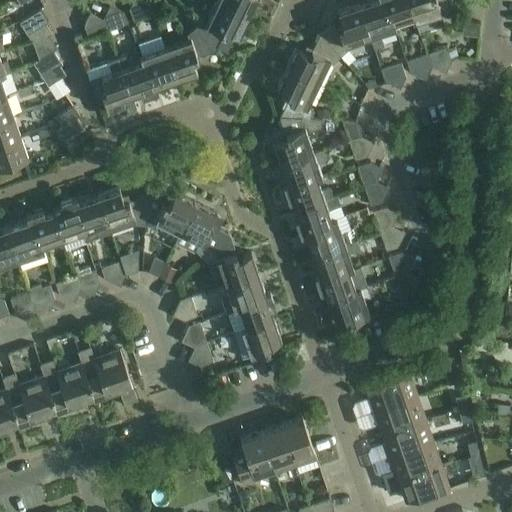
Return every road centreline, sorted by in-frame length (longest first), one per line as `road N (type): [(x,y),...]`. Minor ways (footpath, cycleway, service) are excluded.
road 1 (residential): [(490,52),(469,300),(461,317),(446,331),(323,378)]
road 2 (residential): [(204,120),(239,216),(276,234),(323,378)]
road 3 (residential): [(187,424),(150,312),(123,297),(5,336),(0,331)]
road 4 (residential): [(315,0),(272,33),(225,112),(204,120)]
road 5 (residential): [(106,134),(90,117),(54,0)]
road 6 (residential): [(187,424),(323,378)]
road 7 (residential): [(323,378),(370,511)]
road 8 (residential): [(0,193),(98,159),(106,134)]
